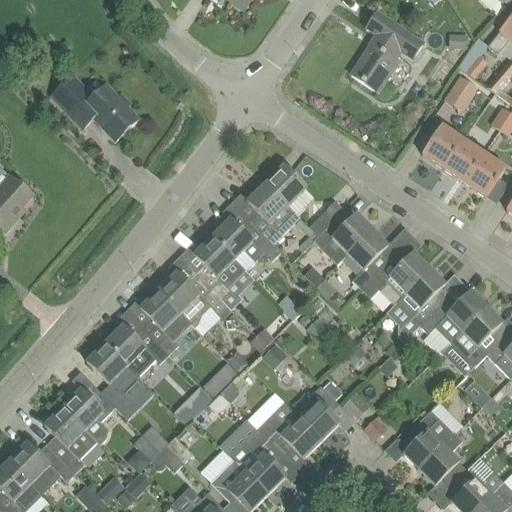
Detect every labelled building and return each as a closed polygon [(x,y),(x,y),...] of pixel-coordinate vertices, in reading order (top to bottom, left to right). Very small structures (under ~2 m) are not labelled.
[(225,0),(245,13),(254,0),(225,0)] [(511,0),(494,0),(507,11),(511,4),(511,0)] [(424,47),(394,27),(378,16),(367,32),(381,41),(376,49),(372,47),(352,78),(378,96),(391,77),(386,74),(400,54),(413,63),(424,47)] [(511,20),(510,24),(488,49),(498,57),(501,54),(509,43),(511,45),(511,20)] [(453,38),(453,51),(468,52),(469,38),(453,38)] [(35,58),(44,69),(58,58),(49,47),(35,58)] [(487,67),(479,60),(466,75),(474,82),(487,67)] [(488,91),(496,98),(511,78),(511,63),(488,91)] [(74,78),(51,99),(83,132),(93,122),(115,145),(140,122),(128,110),(131,107),(121,97),(119,100),(107,88),(94,100),(74,78)] [(463,116),(478,92),(460,80),(444,104),(463,116)] [(500,134),(511,117),(502,111),(490,128),(500,134)] [(511,132),(511,117),(500,134),(507,140),(511,132)] [(444,172),(464,142),(442,128),(423,158),(444,172)] [(465,186),(485,157),(464,142),(444,172),(465,186)] [(487,200),(498,184),(506,171),(485,157),(465,186),(487,200)] [(284,169),(266,187),(289,209),(307,192),(284,169)] [(0,230),(6,236),(16,224),(14,221),(33,199),(12,181),(0,194),(0,230)] [(259,215),(250,224),(273,248),(290,231),(279,219),(289,209),(266,187),(248,205),(259,215)] [(336,204),(321,219),(310,230),(319,239),(344,213),(336,204)] [(344,213),(319,239),(313,245),(337,269),(348,257),(349,258),(373,233),(357,218),(353,222),(344,213)] [(319,239),(310,230),(302,221),(297,226),(309,239),(298,250),(302,255),(313,245),(319,239)] [(273,248),(250,224),(241,233),(230,222),(212,241),(246,274),(263,257),(271,264),(280,256),(273,248)] [(351,285),(361,295),(390,265),(381,256),(389,249),(373,233),(349,258),(363,273),(351,285)] [(205,269),(196,278),(222,304),(231,295),(228,291),(245,275),(246,274),(212,241),(194,258),(205,269)] [(390,265),(361,295),(370,304),(378,294),(393,308),(430,272),(414,256),(398,272),(390,265)] [(329,300),(336,291),(312,271),(305,280),(329,300)] [(404,346),(420,330),(447,303),(439,295),(446,287),(430,272),(393,308),(394,309),(387,317),(399,329),(399,330),(399,340),(404,346)] [(226,309),(222,304),(196,278),(187,286),(177,276),(158,294),(181,318),(195,331),(199,327),(201,318),(209,311),(216,319),(226,309)] [(151,322),(143,331),(169,357),(177,349),(172,344),(179,337),(171,328),(181,318),(158,294),(141,312),(151,322)] [(455,311),(447,303),(420,330),(428,338),(435,332),(450,348),(488,311),(472,295),(455,311)] [(335,297),(330,303),(338,311),(346,303),(341,297),(335,297)] [(302,314),(287,299),(279,307),(293,322),(302,314)] [(488,311),(450,348),(465,363),(466,361),(475,370),(487,359),(511,334),(488,311)] [(307,332),(323,350),(331,343),(321,331),(326,326),(320,320),(307,332)] [(123,329),(105,347),(138,380),(155,363),(160,367),(169,357),(143,331),(134,340),(123,329)] [(265,332),(257,340),(267,350),(275,342),(265,332)] [(511,333),(511,334),(487,359),(510,383),(511,380),(511,333)] [(282,338),(277,342),(284,349),(288,345),(282,338)] [(251,346),(255,351),(261,357),(267,350),(257,340),(251,346)] [(101,396),(115,411),(127,422),(138,412),(123,397),(138,380),(105,347),(87,365),(109,387),(101,396)] [(366,356),(357,347),(345,359),(354,368),(366,356)] [(279,368),(286,361),(287,359),(279,351),(276,348),(265,359),(262,362),(274,373),(279,368)] [(249,368),(249,367),(244,361),(243,361),(237,354),(226,364),(239,377),(249,368)] [(214,401),(222,393),(212,381),(203,390),(214,401)] [(234,384),(221,396),(232,407),(240,398),(240,390),(234,384)] [(330,385),(323,391),(336,404),(343,397),(330,385)] [(318,403),(300,420),(323,444),(340,426),(330,416),(339,407),(336,404),(323,391),(321,389),(313,398),(318,403)] [(81,393),(62,412),(100,448),(105,442),(108,434),(101,426),(115,411),(101,396),(100,397),(95,391),(87,399),(81,393)] [(485,395),(476,404),(482,410),(491,401),(485,395)] [(223,415),(232,407),(221,396),(208,409),(215,415),(223,415)] [(370,410),(356,396),(343,408),(357,422),(370,410)] [(187,428),(200,416),(191,407),(178,419),(187,428)] [(285,407),(258,433),(285,460),(294,452),(304,462),(323,444),(300,420),(298,421),(285,407)] [(80,463),(97,446),(100,448),(62,412),(45,429),(56,439),(46,449),(75,478),(85,468),(80,463)] [(382,414),(364,433),(375,444),(387,431),(381,426),(387,419),(382,414)] [(419,474),(455,438),(431,414),(420,425),(402,442),(411,451),(404,458),(419,474)] [(230,460),(234,464),(268,498),(286,480),(276,470),(285,460),(258,433),(254,437),(230,460)] [(169,446),(158,435),(149,444),(161,456),(167,450),(166,449),(169,446)] [(134,448),(139,453),(151,465),(158,459),(161,456),(149,444),(143,438),(134,448)] [(460,464),(451,455),(462,444),(455,438),(419,474),(435,489),(442,482),(450,491),(468,474),(460,465),(460,464)] [(166,449),(167,450),(184,467),(193,458),(176,440),(169,446),(166,449)] [(27,446),(9,465),(42,498),(60,480),(66,487),(75,478),(46,449),(38,457),(27,446)] [(175,476),(184,467),(167,450),(161,456),(158,459),(166,467),(175,476)] [(451,506),(457,511),(476,511),(503,485),(494,476),(480,461),(468,474),(450,491),(458,499),(451,506)] [(246,511),(254,511),(268,498),(234,464),(210,487),(230,507),(236,501),(246,511)] [(0,494),(0,508),(3,511),(28,511),(42,498),(9,465),(0,473),(0,490),(2,493),(0,494)] [(511,511),(511,493),(503,485),(476,511),(511,511)] [(113,501),(103,492),(97,498),(107,507),(113,501)] [(126,493),(117,503),(126,511),(135,502),(126,493)] [(188,511),(223,511),(208,497),(196,509),(193,507),(188,511)] [(100,502),(90,511),(103,511),(106,509),(100,502)]
